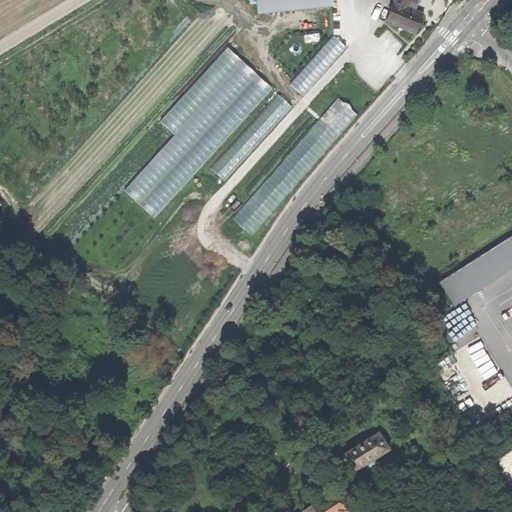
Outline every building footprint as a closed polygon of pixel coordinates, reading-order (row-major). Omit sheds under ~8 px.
[(260,0),(262,13),(333,7),(332,0),(260,0)] [(396,0),(387,21),(416,33),(423,15),(415,12),(418,4),(416,3),(417,0),(396,0)] [(334,37),(291,83),(303,95),(346,48),(334,37)] [(271,89),(227,49),(161,121),(176,135),(125,190),(154,217),(271,89)] [(341,74),(294,129),(302,137),(350,81),(341,74)] [(277,96),(212,168),(225,179),(291,107),(277,96)] [(335,124),(352,110),(343,98),(326,112),(335,124)] [(285,138),(229,200),(238,206),(293,144),(285,138)] [(284,163),(236,217),(255,234),(303,179),(284,163)] [(209,197),(202,189),(157,240),(164,246),(209,197)] [(511,237),(441,283),(455,307),(511,271),(511,237)] [(431,420),(455,405),(440,381),(431,387),(434,391),(419,400),(422,406),(431,420)] [(389,450),(379,433),(361,444),(341,457),(352,474),(365,465),(368,471),(372,471),(379,467),(380,463),(377,458),(389,450)] [(360,504),(349,484),(337,492),(336,491),(301,511),(348,511),(349,511),(360,504)]
